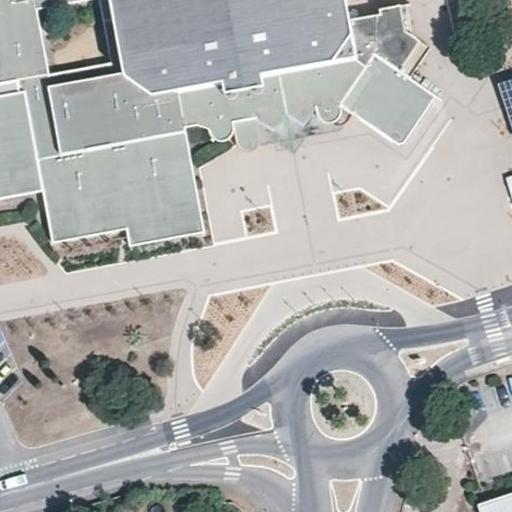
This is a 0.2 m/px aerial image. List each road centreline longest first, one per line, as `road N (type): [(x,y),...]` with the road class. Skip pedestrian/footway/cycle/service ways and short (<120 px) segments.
road 1 (tertiary): [(298,365),(147,453)]
road 2 (tertiary): [(511,315),(393,345),(352,342)]
road 3 (tertiary): [(147,453),(0,494)]
road 4 (tertiary): [(401,420),(438,374),(511,342)]
road 5 (tertiary): [(179,455),(204,471),(268,480),(292,511)]
road 6 (tertiary): [(179,455),(304,443)]
